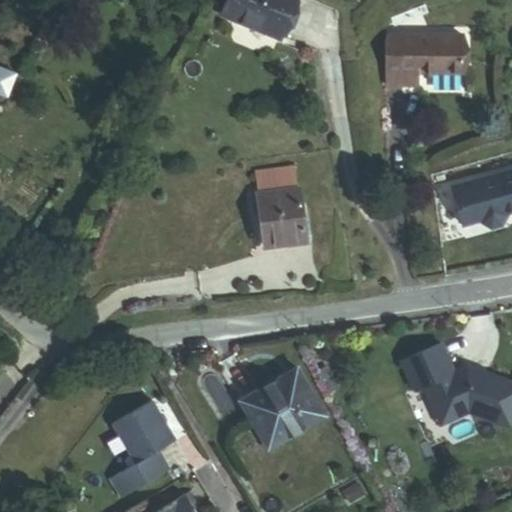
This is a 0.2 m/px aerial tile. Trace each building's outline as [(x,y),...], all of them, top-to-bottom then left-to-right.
[(227,0),(222,15),(278,38),(293,0),(227,0)] [(462,37),(387,37),(385,47),(385,88),(419,87),(419,75),(462,74),(462,37)] [(503,209),(511,206),(511,166),(451,182),(461,220),(480,215),(481,217),(490,223),(499,220),(504,211),(503,209)] [(260,195),(296,190),(293,170),(257,176),(260,195)] [(265,247),(305,240),(297,190),(296,190),(260,195),(257,196),(265,247)] [(469,371),(467,367),(454,372),(441,344),(402,361),(415,391),(424,387),(441,425),(469,413),(510,428),(511,423),(511,382),(476,370),(475,373),(469,371)] [(268,450),(324,417),(296,369),(240,401),(268,450)] [(136,465),(155,453),(175,442),(151,401),(112,424),(136,465)] [(155,453),(136,465),(116,476),(127,495),(166,472),(155,453)] [(127,495),(116,476),(111,479),(122,498),(127,495)] [(397,511),(414,511),(423,507),(413,490),(400,496),(392,483),(383,489),(397,511)] [(348,502),(363,494),(357,485),(343,493),(348,502)] [(190,493),(186,496),(194,508),(198,506),(190,493)] [(196,511),(194,508),(186,496),(159,511),(196,511)]
